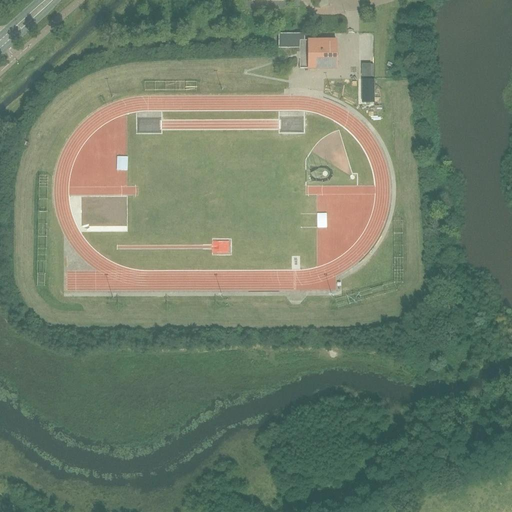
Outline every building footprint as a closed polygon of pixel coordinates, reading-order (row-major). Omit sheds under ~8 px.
[(305,40),(304,34),(278,34),(278,48),(299,48),(299,40),(305,40)] [(335,40),(305,40),(299,40),(299,54),(300,69),(335,68),(335,40)] [(371,77),(371,64),(362,64),(362,77),(371,77)] [(362,80),(362,103),(374,103),(374,79),(362,79),(362,80)] [(218,250),(229,250),(229,241),(218,241),(218,250)]
